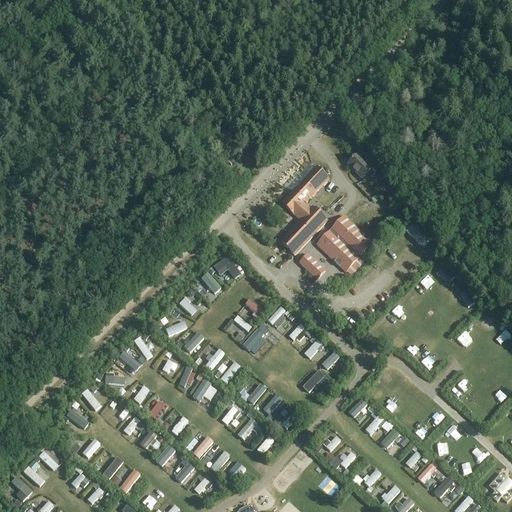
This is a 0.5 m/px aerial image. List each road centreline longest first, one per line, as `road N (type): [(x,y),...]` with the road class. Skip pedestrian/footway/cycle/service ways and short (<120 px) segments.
road 1 (unclassified): [(205,234),(445,0)]
road 2 (track): [(17,416),(205,234)]
